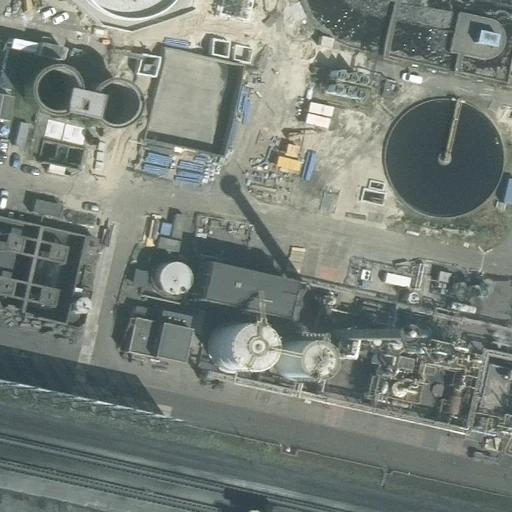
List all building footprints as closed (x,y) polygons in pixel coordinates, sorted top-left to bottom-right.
[(318,37),(316,46),(328,49),(330,41),(330,39),(318,37)] [(72,97),(73,90),(72,83),(70,77),(66,71),(61,66),(55,62),(48,61),(41,60),(34,62),(28,65),(22,69),(18,75),(15,82),(14,89),(15,96),(17,102),(21,108),(26,113),(32,117),(39,119),(46,119),(53,117),(60,114),(65,110),(69,104),(72,97)] [(128,114),(129,109),(129,104),(127,99),(125,94),(121,90),(116,87),(111,84),(105,82),(100,82),(93,84),(90,85),(85,89),(82,92),(79,96),(77,100),(76,105),(76,110),(76,115),(78,119),(81,125),(85,129),(89,132),(94,134),(99,135),(104,136),(108,135),(114,133),(118,131),(122,127),(127,120),(128,114)] [(38,158),(78,168),(83,149),(43,140),(38,158)] [(57,206),(31,200),(28,212),(55,218),(57,206)] [(169,237),(157,236),(156,249),(176,252),(181,214),(172,213),(169,237)] [(284,281),(197,262),(188,300),(276,319),(284,281)] [(131,307),(128,319),(152,324),(155,312),(131,307)] [(155,311),(155,312),(152,324),(128,319),(121,353),(174,364),(184,318),(155,311)] [(254,349),(255,343),(253,337),(250,331),(246,327),(240,324),(234,323),(228,324),(222,326),(217,330),(213,335),(211,341),(211,347),(213,353),(216,358),(220,363),(226,366),(232,367),(238,366),(244,364),(249,360),(252,355),(254,349)] [(427,348),(352,331),(349,347),(424,363),(427,348)] [(316,364),(317,357),(315,350),(312,343),(307,338),(300,335),(293,334),(286,335),(279,338),(274,343),(270,349),(269,356),(269,363),(271,370),(276,375),(282,379),(289,382),(296,382),(303,380),(309,376),(313,370),(316,364)] [(511,371),(482,365),(468,429),(511,438),(511,371)] [(57,466),(54,478),(83,487),(86,475),(57,466)]
